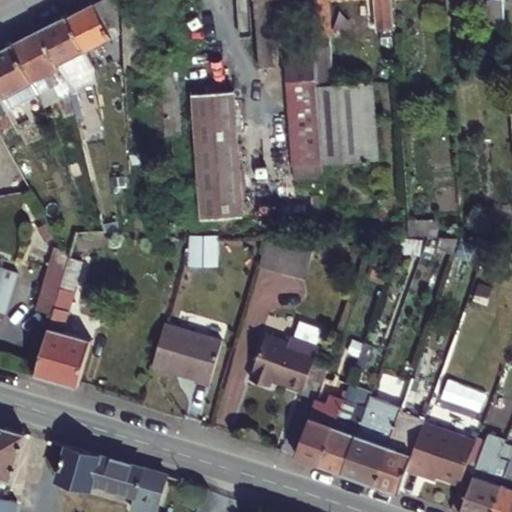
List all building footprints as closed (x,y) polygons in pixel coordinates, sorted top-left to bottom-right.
[(91,0),(61,16),(81,51),(112,35),(109,0),(91,0)] [(117,0),(119,50),(138,49),(135,0),(117,0)] [(252,0),(256,39),(270,38),(269,18),(274,17),(272,0),(252,0)] [(374,1),(375,35),(395,34),(393,0),(308,0),(311,38),(332,37),(331,3),(374,1)] [(487,0),(490,51),(506,50),(503,0),(487,0)] [(81,51),(61,16),(31,31),(50,62),(73,50),(75,55),(82,52),(81,51)] [(58,75),(50,62),(31,31),(7,44),(28,80),(45,71),(50,80),(58,75)] [(311,38),(311,51),(318,162),(372,160),(368,82),(335,84),(332,37),(311,38)] [(270,38),(256,39),(258,70),(273,69),(270,38)] [(28,80),(7,44),(0,47),(0,93),(20,83),(25,92),(33,87),(28,80)] [(318,162),(311,51),(283,53),(290,167),(318,165),(318,162)] [(152,116),(176,115),(174,81),(170,81),(169,53),(150,54),(152,116)] [(99,81),(120,73),(116,63),(95,71),(99,81)] [(43,103),(63,98),(59,84),(40,89),(43,103)] [(237,215),(230,93),(191,95),(198,218),(237,215)] [(16,102),(5,109),(15,124),(26,117),(16,102)] [(318,165),(290,167),(291,181),(319,179),(318,165)] [(219,234),(189,233),(189,265),(218,265),(219,234)] [(312,247),(267,233),(258,263),(303,276),(312,247)] [(77,235),(72,249),(95,256),(100,242),(77,235)] [(62,238),(50,277),(65,281),(70,264),(72,257),(62,238)] [(70,264),(65,281),(37,372),(80,384),(94,339),(78,334),(83,315),(70,311),(83,268),(70,264)] [(0,277),(0,309),(7,312),(20,272),(4,267),(0,277)] [(70,311),(83,315),(97,273),(83,268),(70,311)] [(307,372),(314,352),(310,351),(317,327),(293,319),(285,341),(263,333),(248,379),(267,385),(269,380),(301,391),(307,372)] [(222,336),(163,321),(152,362),(194,374),(193,378),(210,382),(222,336)] [(329,357),(314,352),(307,372),(323,377),(329,357)] [(323,377),(347,386),(354,366),(329,357),(323,377)] [(370,401),(368,407),(346,474),(377,485),(389,448),(394,431),(400,415),(409,386),(391,380),(383,406),(370,401)] [(319,391),(309,421),(324,426),(334,396),(319,391)] [(297,457),(321,465),(333,428),(343,399),(334,396),(324,426),(309,421),(297,457)] [(346,474),(368,407),(355,403),(345,432),(333,428),(321,465),(346,474)] [(413,419),(400,415),(394,431),(407,435),(413,419)] [(415,457),(411,470),(429,476),(430,473),(464,483),(482,433),(429,415),(415,457)] [(0,475),(6,477),(16,434),(0,429),(0,475)] [(491,436),(464,511),(493,511),(502,485),(509,460),(504,458),(508,441),(491,436)] [(389,448),(377,485),(403,494),(411,470),(415,457),(389,448)] [(163,511),(174,480),(67,449),(59,481),(97,491),(99,487),(141,498),(138,510),(146,511),(163,511)] [(461,511),(471,481),(468,480),(456,511),(461,511)] [(493,511),(511,511),(511,487),(502,485),(493,511)]
